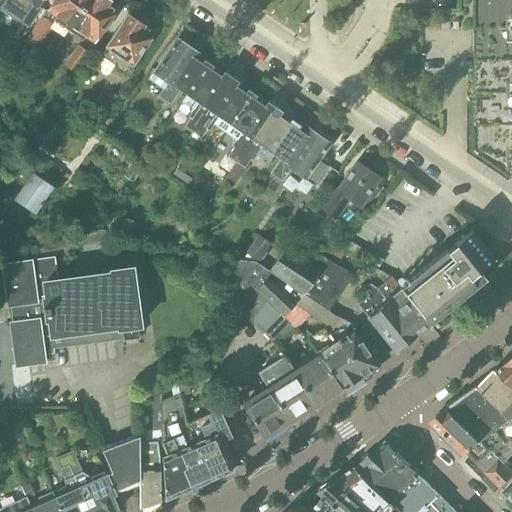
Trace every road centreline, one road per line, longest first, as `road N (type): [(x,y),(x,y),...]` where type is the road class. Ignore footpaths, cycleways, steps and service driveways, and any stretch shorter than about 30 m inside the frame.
road 1 (residential): [(511,216),(190,0)]
road 2 (tertiary): [(205,511),(390,407)]
road 3 (tertiary): [(390,407),(511,314)]
road 4 (residential): [(492,511),(390,407)]
